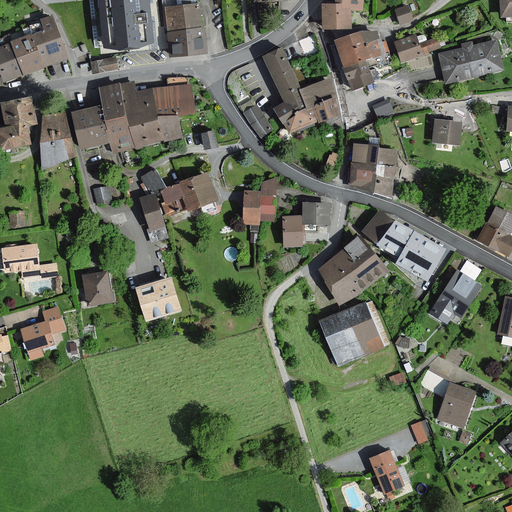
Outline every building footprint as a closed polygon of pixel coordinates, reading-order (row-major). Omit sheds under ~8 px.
[(148,0),(100,0),(106,47),(153,41),(151,17),(148,0)] [(363,11),(362,0),(335,0),(335,5),(323,5),(322,15),(322,28),(349,29),(350,10),(363,11)] [(511,0),(501,0),(503,18),(511,17),(511,0)] [(165,8),(168,32),(203,26),(201,15),(200,4),(165,8)] [(407,6),(395,10),(400,24),(412,20),(407,6)] [(31,35),(35,45),(42,67),(58,61),(67,58),(52,16),(45,19),(42,19),(43,22),(28,27),(31,35)] [(177,56),(198,54),(206,53),(203,26),(168,32),(170,57),(177,56)] [(24,74),(10,43),(7,34),(0,37),(0,71),(3,80),(24,74)] [(371,34),(337,47),(346,69),(364,62),(368,73),(372,71),(388,65),(384,54),(379,56),(371,34)] [(10,43),(24,74),(42,67),(35,45),(31,35),(25,37),(10,43)] [(415,35),(396,43),(403,61),(439,48),(435,38),(419,45),(415,35)] [(464,49),(440,55),(447,82),(504,69),(497,41),(473,47),(471,42),(463,44),(464,49)] [(282,49),(264,57),(284,104),(275,108),(282,124),(296,118),(294,115),(307,109),(300,92),(282,49)] [(115,58),(92,63),(94,73),(117,69),(115,58)] [(364,62),(346,69),(343,70),(351,91),(376,81),(372,71),(368,73),(364,62)] [(299,65),(293,68),(299,79),(304,77),(299,65)] [(327,80),(300,92),(307,109),(312,107),(335,97),(327,80)] [(120,84),(127,116),(130,127),(159,120),(158,116),(178,113),(194,111),(190,86),(156,89),(153,89),(135,93),(132,81),(120,84)] [(98,89),(101,106),(110,142),(113,153),(116,152),(135,148),(130,127),(127,116),(120,84),(98,89)] [(341,112),(335,97),(312,107),(318,121),(341,112)] [(377,115),(393,110),(389,97),(373,102),(377,115)] [(23,99),(2,104),(8,128),(0,129),(0,138),(2,150),(31,144),(27,124),(36,122),(30,98),(23,99)] [(77,131),(81,149),(110,142),(101,106),(72,112),(77,131)] [(273,129),(257,106),(245,114),(261,137),(273,129)] [(318,121),(312,107),(307,109),(294,115),(296,118),(282,124),(287,135),(318,121)] [(73,157),(63,112),(41,117),(42,171),(73,157)] [(159,120),(130,127),(135,148),(162,142),(182,138),(181,131),(178,113),(158,116),(159,120)] [(434,120),(433,128),(432,131),(431,142),(458,146),(462,124),(434,120)] [(216,146),(213,132),(202,134),(205,149),(216,146)] [(351,163),(375,165),(377,148),(377,146),(352,144),(351,163)] [(374,193),(392,198),(397,150),(377,148),(375,165),(374,193)] [(349,186),(374,193),(375,165),(351,163),(349,186)] [(215,200),(205,175),(161,191),(166,205),(163,206),(167,217),(186,210),(215,200)] [(275,178),(260,184),(260,193),(243,193),(242,225),(259,225),(259,222),(272,222),(275,178)] [(111,201),(108,187),(95,190),(99,204),(111,201)] [(160,225),(152,196),(141,199),(149,228),(160,225)] [(329,204),(303,204),(303,217),(303,224),(329,224),(329,204)] [(511,216),(494,206),(476,240),(507,257),(511,248),(511,238),(506,235),(511,225),(511,216)] [(25,225),(23,211),(10,213),(11,227),(25,225)] [(362,232),(378,245),(400,257),(396,264),(426,280),(444,248),(414,232),(395,221),(378,211),(362,232)] [(283,245),(302,246),(303,224),(303,217),(284,217),(283,245)] [(382,265),(362,238),(356,242),(324,267),(319,271),(343,302),(386,270),(382,265)] [(23,270),(24,276),(41,274),(41,277),(58,275),(57,263),(40,265),(37,244),(3,249),(6,272),(23,270)] [(430,312),(447,323),(454,312),(461,317),(481,286),(464,275),(457,271),(437,301),(430,312)] [(107,272),(83,276),(88,305),(112,301),(107,272)] [(171,278),(137,288),(146,321),(181,310),(171,278)] [(511,298),(505,297),(499,334),(511,336),(511,298)] [(364,304),(322,322),(339,364),(381,346),(364,304)] [(47,322),(22,329),(29,352),(31,359),(43,356),(41,348),(54,345),(51,334),(65,330),(58,308),(44,312),(47,322)] [(6,336),(0,337),(0,351),(9,349),(6,336)] [(475,391),(427,373),(421,386),(444,395),(435,419),(461,429),(475,391)] [(427,440),(420,423),(412,426),(419,443),(427,440)] [(470,434),(463,431),(460,441),(467,443),(470,434)] [(511,432),(499,444),(511,457),(511,432)] [(388,451),(369,460),(384,495),(404,486),(388,451)]
